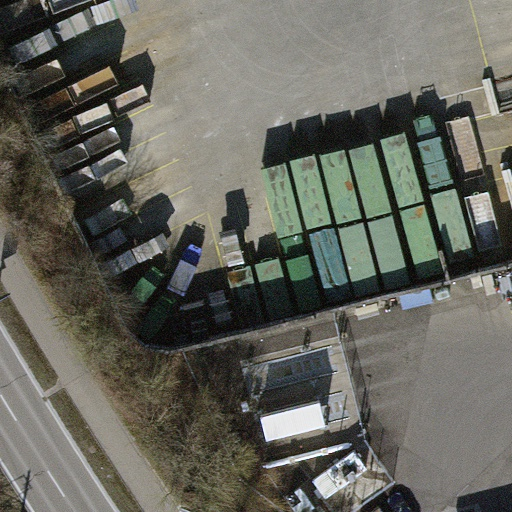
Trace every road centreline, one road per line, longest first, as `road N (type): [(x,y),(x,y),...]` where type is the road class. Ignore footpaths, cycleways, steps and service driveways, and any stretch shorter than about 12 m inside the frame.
road 1 (unknown): [(350,0),(272,132)]
road 2 (secondary): [(77,511),(0,389)]
